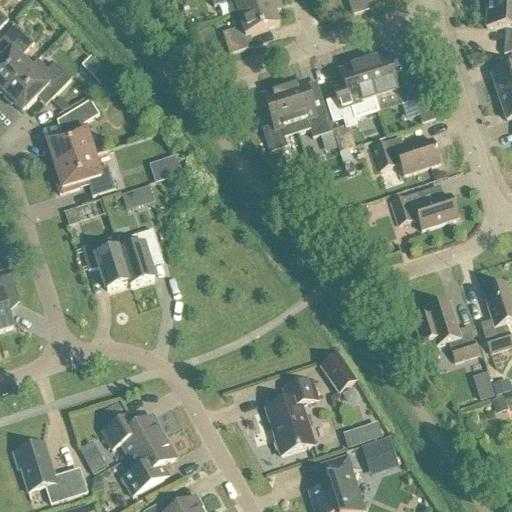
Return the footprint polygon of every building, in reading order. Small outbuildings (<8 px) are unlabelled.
[(233,6),(237,19),(279,5),(277,0),(210,0),(214,12),(233,6)] [(346,0),(353,21),(377,13),(373,2),(377,0),(346,0)] [(511,0),(488,0),(488,9),(511,10),(511,0)] [(16,4),(6,15),(13,22),(24,11),(16,4)] [(279,5),(237,19),(242,32),(222,38),(229,60),(254,53),(250,41),(280,32),(275,17),(282,15),(279,5)] [(511,10),(488,9),(486,33),(505,34),(504,60),(511,57),(511,10)] [(2,99),(3,100),(30,73),(20,64),(34,50),(15,31),(0,46),(0,55),(5,61),(0,66),(0,96),(2,99)] [(492,81),(499,103),(511,98),(511,61),(507,63),(510,75),(492,81)] [(387,62),(364,69),(375,104),(398,96),(402,110),(414,106),(422,130),(435,126),(425,94),(419,96),(414,80),(395,86),(387,62)] [(30,73),(3,100),(5,102),(5,101),(22,118),(43,98),(51,106),(71,86),(54,69),(40,83),(30,73)] [(375,104),(364,69),(340,77),(343,86),(332,89),(337,105),(346,133),(357,129),(356,125),(379,117),(375,104)] [(106,78),(97,86),(103,93),(112,84),(106,78)] [(313,144),(322,141),(333,137),(324,108),(313,112),(305,88),(284,95),(295,129),(307,125),(313,144)] [(269,157),(280,154),(287,152),(284,143),(298,139),(295,129),(284,95),(263,102),(272,130),(262,134),(269,157)] [(511,98),(499,103),(506,126),(511,124),(511,98)] [(51,160),(55,173),(93,161),(83,130),(99,121),(90,106),(63,123),(69,133),(71,140),(62,143),(60,139),(42,145),(47,161),(51,160)] [(404,155),(401,144),(373,153),(381,177),(400,170),(404,182),(440,170),(432,146),(404,155)] [(93,161),(55,173),(58,183),(54,184),(59,200),(79,194),(78,190),(87,188),(92,203),(115,195),(107,171),(97,174),(93,161)] [(158,168),(164,186),(174,182),(184,179),(178,161),(168,165),(158,168)] [(141,194),(137,195),(142,211),(152,208),(155,207),(150,191),(141,194)] [(422,237),(458,225),(451,201),(422,210),(419,199),(391,208),(399,232),(418,225),(422,237)] [(366,212),(350,218),(355,231),(370,225),(366,212)] [(76,213),(65,217),(66,222),(68,228),(80,224),(76,213)] [(130,243),(118,246),(116,247),(129,289),(130,293),(154,285),(149,270),(150,266),(161,263),(152,236),(130,243)] [(116,247),(118,246),(117,243),(101,248),(81,254),(88,277),(99,273),(107,296),(129,289),(116,247)] [(0,337),(12,334),(5,311),(18,307),(10,280),(0,283),(0,337)] [(511,328),(511,304),(507,290),(483,297),(492,326),(480,329),(490,359),(511,351),(511,346),(507,331),(511,328)] [(420,350),(434,346),(436,353),(448,349),(454,368),(478,361),(469,333),(458,336),(449,308),(425,316),(427,323),(413,327),(420,350)] [(320,372),(339,401),(358,388),(339,359),(320,372)] [(496,388),(492,389),(495,400),(496,401),(499,401),(502,400),(511,397),(508,385),(505,385),(496,388)] [(318,406),(311,386),(284,395),(288,408),(266,415),(276,446),(274,450),(276,456),(280,458),(281,462),(314,451),(301,411),(318,406)] [(480,399),(478,400),(480,407),(494,402),(494,401),(494,400),(492,396),(489,397),(480,399)] [(491,406),(496,420),(508,416),(503,402),(491,406)] [(117,408),(101,417),(108,429),(124,420),(117,408)] [(129,464),(164,444),(153,423),(141,429),(135,419),(102,437),(112,456),(122,451),(129,464)] [(343,440),(347,454),(371,447),(366,432),(343,440)] [(361,453),(371,482),(399,473),(389,443),(361,453)] [(133,503),(164,485),(170,482),(165,471),(176,465),(164,444),(129,464),(136,476),(122,484),(133,503)] [(55,483),(44,449),(14,459),(19,475),(21,474),(28,498),(46,493),(51,510),(87,499),(80,475),(55,483)] [(353,477),(348,462),(308,475),(314,496),(309,498),(313,511),(362,511),(351,477),(353,477)] [(87,470),(93,481),(107,473),(101,463),(87,470)] [(91,485),(95,496),(103,494),(100,483),(91,485)] [(202,511),(197,502),(178,511),(174,511),(170,503),(154,511),(202,511)]
